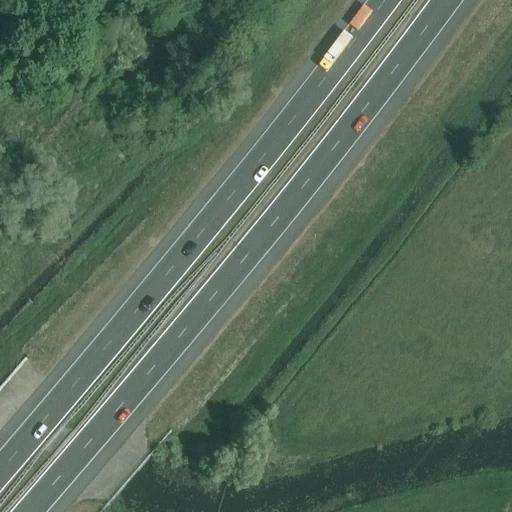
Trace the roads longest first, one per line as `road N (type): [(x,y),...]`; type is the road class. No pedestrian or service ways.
road 1 (motorway): [(29,511),(450,0)]
road 2 (motorway): [(390,0),(0,471)]
